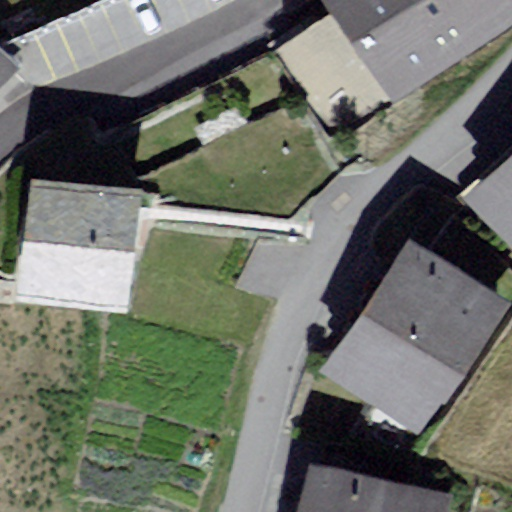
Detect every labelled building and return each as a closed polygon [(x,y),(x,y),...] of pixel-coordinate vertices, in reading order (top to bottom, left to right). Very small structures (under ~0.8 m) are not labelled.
[(511,0),(343,0),(398,86),(511,14),(511,0)] [(277,39),(310,91),(351,65),(331,35),(349,23),(336,2),(277,39)] [(0,89),(15,76),(0,60),(0,89)] [(511,168),(481,195),(511,232),(511,168)] [(137,200),(39,192),(31,295),(129,303),(137,200)] [(417,252),(338,369),(420,425),(500,308),(417,252)] [(447,511),(448,511),(319,481),(311,511),(447,511)]
